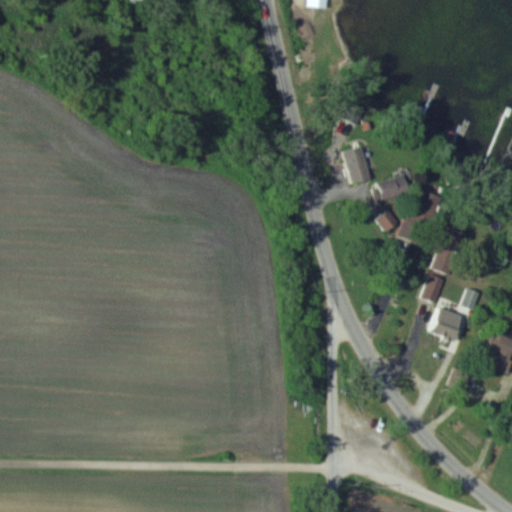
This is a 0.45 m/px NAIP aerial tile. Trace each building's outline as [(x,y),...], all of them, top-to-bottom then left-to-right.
[(337,116),(354,124),(361,108),(344,101),(337,116)] [(340,150),(349,183),(368,178),(358,144),(340,150)] [(368,184),(374,201),(406,191),(400,174),(368,184)] [(392,242),(407,250),(435,198),(420,190),(392,242)] [(373,218),(383,231),(395,222),(386,209),(373,218)] [(416,296),(434,303),(462,229),(444,222),(416,296)] [(442,337),(458,323),(443,305),(427,319),(442,337)] [(510,353),(511,353),(511,334),(490,328),(479,363),(504,371),(510,353)]
